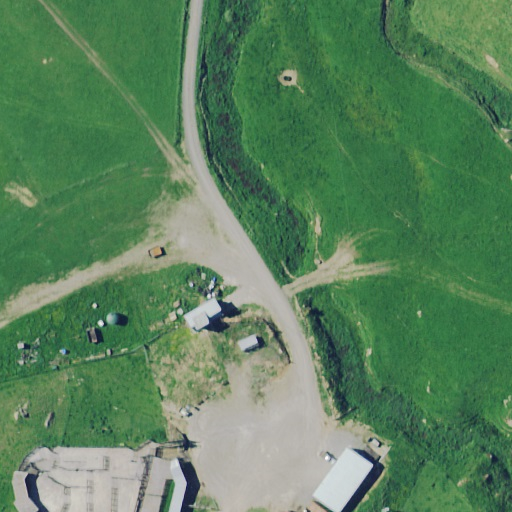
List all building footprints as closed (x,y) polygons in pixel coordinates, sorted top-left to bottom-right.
[(225,311),(218,299),(188,317),(195,327),(200,324),(204,331),(216,324),(213,318),(225,311)] [(287,363),(283,356),(266,364),(269,371),(287,363)] [(342,511),(375,466),(351,449),(317,496),(338,511),(342,511)] [(184,511),(190,483),(184,467),(181,467),(172,511),(184,511)] [(31,474),(18,472),(17,474),(17,476),(16,478),(16,480),(16,482),(16,484),(16,486),(16,488),(16,490),(17,492),(17,494),(18,496),(18,498),(19,499),(20,501),(18,503),(23,511),(39,511),(40,511),(32,500),(27,479),(31,474)]
